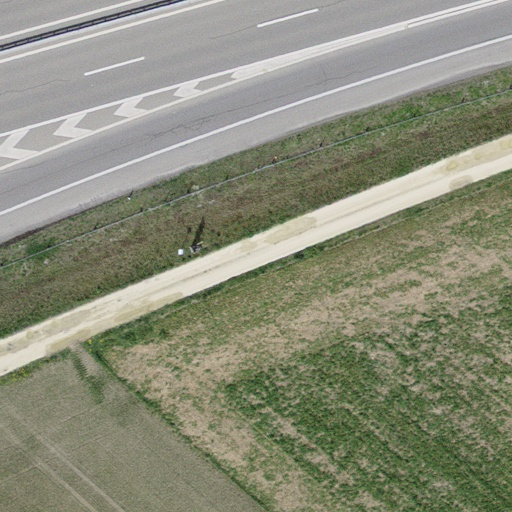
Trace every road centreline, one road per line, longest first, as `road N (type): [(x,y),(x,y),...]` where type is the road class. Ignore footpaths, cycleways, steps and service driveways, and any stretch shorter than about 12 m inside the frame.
road 1 (track): [(511,152),(0,362)]
road 2 (motorway): [(0,191),(468,0)]
road 3 (motorway): [(0,101),(362,0)]
